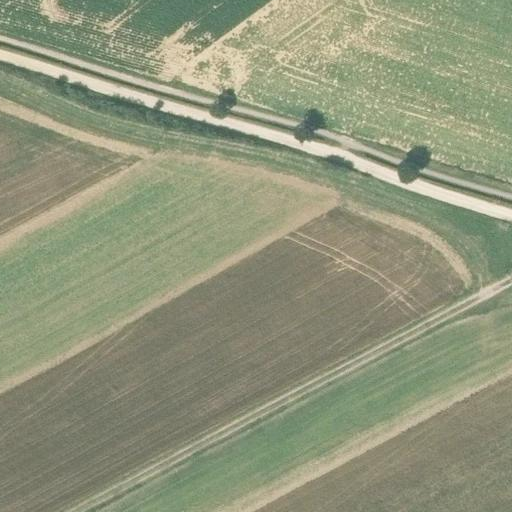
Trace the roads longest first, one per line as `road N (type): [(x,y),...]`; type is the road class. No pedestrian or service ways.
road 1 (track): [(0,56),(511,216)]
road 2 (track): [(511,279),(76,511)]
